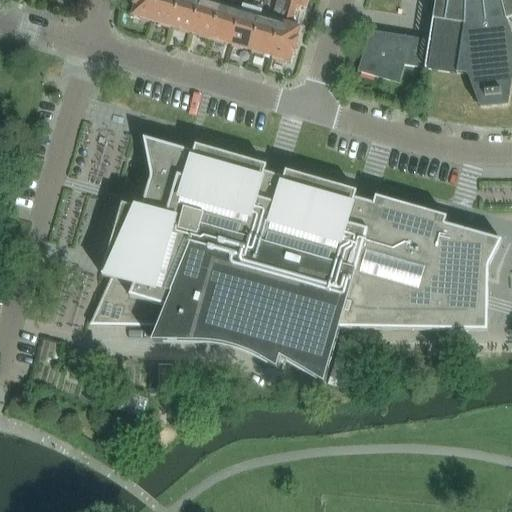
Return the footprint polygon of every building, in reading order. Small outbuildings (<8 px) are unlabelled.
[(135,6),(132,17),(152,22),(158,0),(134,0),(133,5),(135,6)] [(158,0),(152,22),(172,28),(179,0),(158,0)] [(179,0),(172,28),(191,34),(201,0),(179,0)] [(208,0),(201,0),(191,34),(211,40),(221,4),(208,0)] [(286,0),(285,3),(270,57),(290,63),(293,52),(295,53),(298,39),(297,39),(300,28),(291,26),(297,6),(307,9),(307,8),(306,8),(308,0),(286,0)] [(511,0),(436,0),(430,42),(409,38),(405,67),(425,70),(467,76),(480,111),(509,108),(511,85),(511,0)] [(261,15),(250,51),(270,57),(285,3),(277,1),(272,19),(261,15)] [(221,4),(211,40),(231,45),(241,10),(221,4)] [(241,10),(231,45),(250,51),(261,15),(241,10)] [(382,80),(399,85),(405,67),(409,38),(370,32),(358,73),(378,79),(379,75),(383,76),(382,80)] [(277,372),(281,360),(324,387),(340,331),(487,333),(488,271),(489,267),(502,243),(445,226),(447,220),(376,199),(374,206),(355,201),(357,194),(286,173),(284,180),(265,175),(267,168),(196,148),(194,155),(144,140),(151,177),(151,181),(142,212),(122,207),(102,277),(111,280),(90,327),(159,328),(152,345),(200,346),(210,346),(221,348),(231,350),(241,353),(251,357),(261,362),(277,372)]
